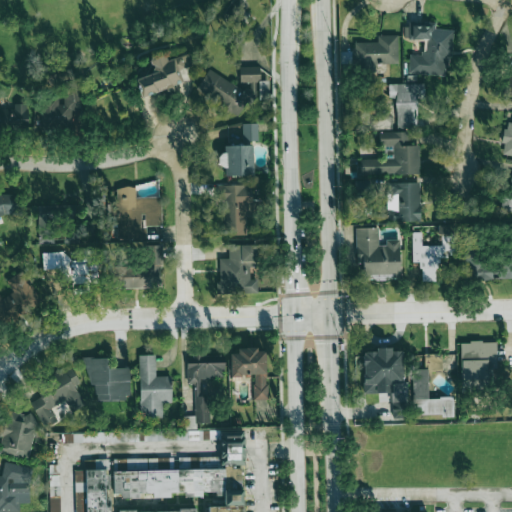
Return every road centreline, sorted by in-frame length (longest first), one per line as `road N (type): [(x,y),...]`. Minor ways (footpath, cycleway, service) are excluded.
road 1 (primary): [(328,313),(320,0)]
road 2 (residential): [(0,371),(40,339),(94,320),(293,314)]
road 3 (primary): [(287,0),(291,236)]
road 4 (primary): [(293,314),(297,511)]
road 5 (residential): [(508,0),(474,86),(467,178)]
road 6 (residential): [(328,313),(511,308)]
road 7 (residential): [(175,143),(68,164),(0,163)]
road 8 (residential): [(175,143),(185,316)]
